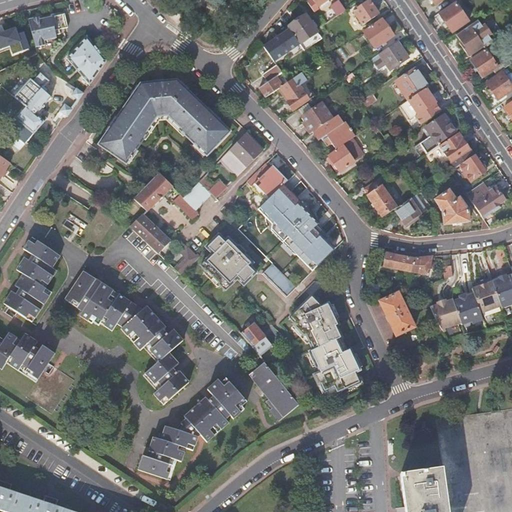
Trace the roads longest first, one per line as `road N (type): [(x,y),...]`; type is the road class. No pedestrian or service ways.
road 1 (residential): [(0,233),(152,19)]
road 2 (residential): [(401,400),(310,440),(206,511)]
road 3 (residential): [(217,72),(304,163),(356,234)]
road 4 (residential): [(511,167),(397,0)]
road 5 (residential): [(356,234),(358,306),(401,400)]
road 6 (residential): [(511,231),(410,247),(356,234)]
